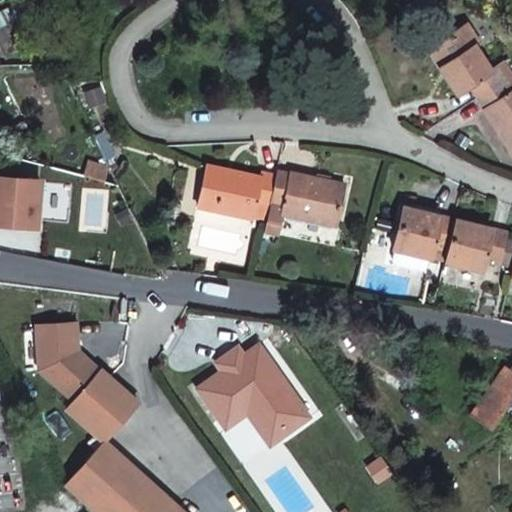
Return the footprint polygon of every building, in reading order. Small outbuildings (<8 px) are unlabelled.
[(0,47),(6,60),(34,47),(20,20),(0,29),(0,47)] [(479,99),(504,82),(496,69),(491,72),(475,48),(479,46),(467,27),(436,46),(454,73),(447,78),(458,96),(471,87),(479,99)] [(436,46),(429,51),(447,78),(454,73),(436,46)] [(511,92),(504,82),(479,99),(486,110),(511,150),(511,92)] [(262,172),(261,177),(208,166),(199,208),(252,219),(253,219),(267,222),(269,213),(277,176),(262,172)] [(283,216),(337,228),(346,184),(292,172),(291,173),(278,170),(277,176),(269,213),(271,213),(266,233),(279,235),(283,216)] [(0,226),(37,230),(41,181),(0,177),(0,226)] [(419,218),(421,212),(404,208),(403,213),(419,218)] [(421,212),(419,218),(403,213),(394,250),(396,251),(429,259),(431,260),(431,258),(445,262),(454,226),(455,220),(421,212)] [(471,230),(473,224),(455,220),(454,226),(471,230)] [(473,224),(471,230),(454,226),(445,262),(445,263),(482,272),(485,260),(511,266),(511,243),(505,242),(507,233),(473,224)] [(429,259),(396,251),(393,260),(396,265),(422,271),(427,268),(429,259)] [(222,366),(197,383),(219,415),(250,393),(279,435),(311,414),(261,340),(245,350),(222,366)] [(217,358),(222,366),(245,350),(240,342),(217,358)] [(511,364),(510,367),(506,364),(469,413),(491,430),(511,401),(511,364)] [(250,393),(219,415),(225,424),(247,409),(269,442),(279,435),(250,393)]
